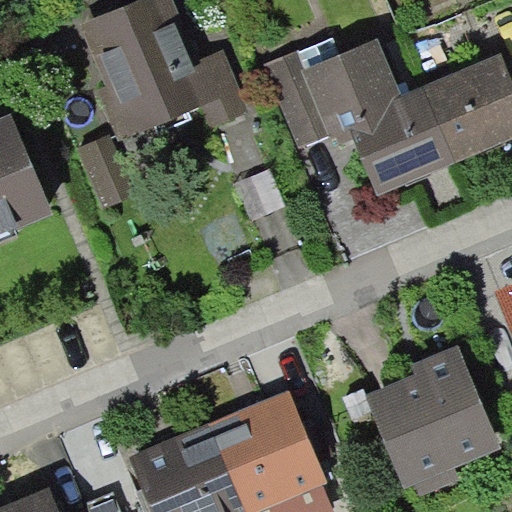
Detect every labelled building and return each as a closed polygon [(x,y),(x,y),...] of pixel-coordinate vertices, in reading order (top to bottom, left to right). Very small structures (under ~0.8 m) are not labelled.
[(98,90),(121,144),(149,133),(147,128),(202,106),(211,128),(250,112),(224,50),(200,59),(175,0),(135,0),(80,23),(106,86),(98,90)] [(333,37),(299,52),(305,67),(340,53),(333,37)] [(305,67),(302,69),(330,135),(331,137),(351,129),(378,194),(457,161),(425,85),(402,94),(378,37),(340,53),(305,67)] [(302,69),(305,67),(299,52),(298,50),(263,65),(299,149),(330,135),(302,69)] [(511,78),(501,53),(425,85),(457,161),(511,138),(511,78)] [(0,235),(53,213),(12,113),(0,118),(0,235)] [(134,195),(109,135),(77,148),(102,208),(134,195)] [(511,285),(495,292),(511,331),(511,285)] [(458,344),(412,363),(416,373),(365,394),(405,487),(413,484),(418,497),(458,480),(453,467),(501,447),(458,344)] [(246,511),(333,511),(335,511),(323,484),(328,482),(289,389),(210,422),(246,511)] [(246,511),(210,422),(129,455),(152,511),(246,511)] [(59,511),(50,487),(0,507),(0,511),(59,511)]
